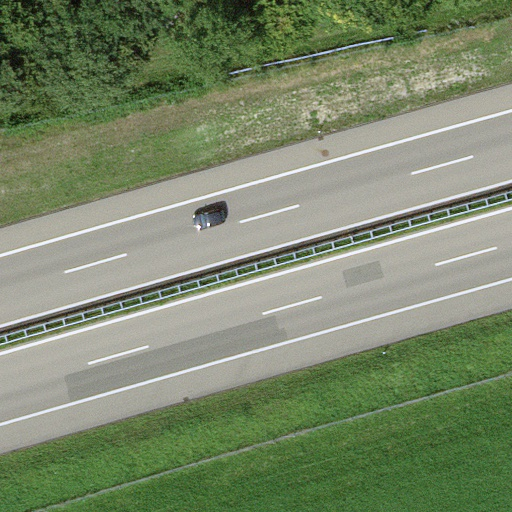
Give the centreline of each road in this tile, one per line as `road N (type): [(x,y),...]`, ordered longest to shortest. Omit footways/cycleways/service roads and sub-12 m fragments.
road 1 (motorway): [(0,390),(511,245)]
road 2 (motorway): [(511,148),(0,292)]
